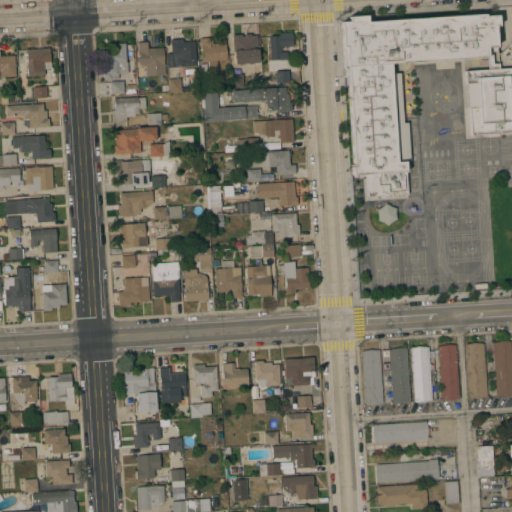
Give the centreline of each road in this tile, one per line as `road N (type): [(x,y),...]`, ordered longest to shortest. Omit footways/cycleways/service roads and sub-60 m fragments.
road 1 (tertiary): [(511,311),(0,345)]
road 2 (tertiary): [(103,511),(72,0)]
road 3 (residential): [(347,511),(317,0)]
road 4 (residential): [(269,0),(0,18)]
